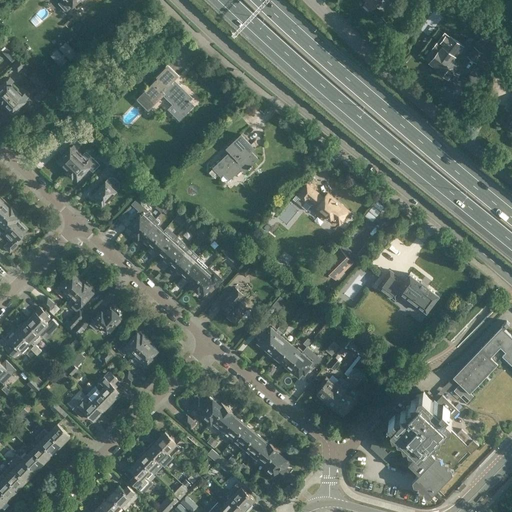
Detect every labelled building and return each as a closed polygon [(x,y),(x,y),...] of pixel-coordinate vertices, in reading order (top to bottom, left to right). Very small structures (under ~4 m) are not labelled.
[(83,0),(61,0),(59,2),(67,11),(79,0),(82,0),(83,1),(83,0)] [(366,0),(365,2),(372,9),(380,0),(366,0)] [(500,59),(509,47),(485,31),(468,55),(484,67),(494,55),(500,59)] [(425,58),(447,74),(456,62),(451,58),(454,55),(461,45),(450,36),(450,37),(444,33),(432,49),(425,58)] [(19,58),(11,65),(17,72),(26,64),(19,58)] [(193,97),(175,79),(178,76),(169,67),(139,98),(149,108),(156,102),(154,101),(164,91),(166,93),(165,94),(173,102),(168,107),(180,119),(185,114),(194,104),(191,100),(193,97)] [(16,89),(20,86),(10,76),(0,85),(0,104),(0,105),(2,104),(1,103),(16,89)] [(33,98),(38,104),(51,93),(45,87),(33,98)] [(21,94),(16,89),(1,103),(2,104),(13,114),(18,109),(16,107),(22,102),(26,105),(31,101),(27,97),(29,95),(25,91),(23,93),(23,92),(21,94)] [(77,137),(84,129),(78,123),(71,131),(77,137)] [(214,167),(209,172),(213,176),(219,171),(222,175),(225,172),(231,178),(243,167),(246,171),(250,167),(251,168),(255,164),(254,164),(259,159),(252,151),(255,148),(241,133),(226,148),(230,152),(214,167)] [(68,169),(82,154),(77,149),(82,144),(75,137),(71,142),(73,144),(66,151),(65,151),(63,153),(59,150),(54,156),(68,169)] [(105,162),(112,154),(106,149),(99,157),(105,162)] [(93,171),(101,163),(87,150),(82,154),(68,169),(66,170),(73,177),(74,175),(78,179),(89,167),(93,171)] [(112,154),(105,162),(105,163),(106,162),(109,165),(108,166),(113,170),(116,167),(120,163),(116,158),(112,154)] [(120,163),(116,167),(121,172),(125,168),(120,163)] [(113,198),(118,193),(117,192),(120,188),(121,186),(121,184),(120,182),(115,178),(113,177),(111,177),(109,178),(106,181),(94,193),(98,197),(97,199),(103,204),(111,196),(113,198)] [(325,197),(307,183),(294,199),(302,206),(304,204),(324,220),(329,214),(339,223),(350,211),(328,193),(325,197)] [(141,205),(151,195),(145,190),(136,200),(141,205)] [(0,215),(10,206),(0,196),(0,215)] [(160,201),(156,206),(161,210),(167,205),(160,201)] [(154,221),(157,217),(151,212),(151,211),(144,204),(136,213),(139,215),(129,225),(133,229),(131,231),(139,238),(141,236),(141,235),(154,221)] [(171,208),(167,205),(163,210),(166,213),(171,208)] [(0,230),(3,233),(6,230),(17,219),(18,217),(15,214),(17,212),(10,206),(0,215),(0,224),(1,226),(0,226),(0,230)] [(141,235),(141,236),(145,239),(145,242),(148,244),(150,244),(151,244),(164,230),(159,226),(161,223),(161,221),(157,217),(154,221),(141,235)] [(191,222),(187,218),(183,223),(186,227),(191,222)] [(17,219),(6,230),(3,233),(10,240),(3,246),(9,252),(21,240),(18,237),(27,229),(17,219)] [(160,253),(174,239),(164,230),(151,244),(151,245),(151,247),(154,250),(157,250),(160,253)] [(173,265),(190,247),(177,235),(174,239),(160,253),(164,257),(164,259),(167,262),(170,262),(173,265)] [(228,246),(224,243),(219,248),(223,251),(228,246)] [(230,245),(224,252),(234,261),(240,254),(230,245)] [(183,274),(199,257),(200,256),(190,247),(173,265),(177,269),(177,271),(180,274),(182,273),(183,274)] [(323,265),(336,278),(353,261),(340,248),(323,265)] [(239,271),(248,260),(243,255),(233,266),(239,271)] [(193,283),(206,269),(208,266),(199,257),(183,274),(184,275),(184,277),(187,280),(189,279),(193,283)] [(248,260),(239,271),(246,277),(256,266),(255,265),(257,263),(252,258),(250,261),(248,260)] [(193,283),(191,285),(199,292),(201,290),(204,293),(213,284),(216,286),(223,278),(214,270),(211,274),(206,269),(193,283)] [(440,293),(417,275),(409,269),(402,278),(390,269),(378,286),(395,299),(401,292),(427,311),(440,293)] [(70,297),(83,283),(84,282),(74,273),(69,278),(67,276),(56,289),(64,297),(65,296),(68,299),(70,297)] [(82,305),(94,292),(90,288),(92,286),(85,280),(84,282),(83,283),(70,297),(75,302),(72,306),(78,312),(66,325),(71,330),(83,317),(85,315),(78,308),(81,304),(82,305)] [(247,296),(236,287),(221,304),(227,309),(225,312),(236,322),(242,315),(244,317),(246,318),(248,318),(249,317),(251,315),(252,313),(252,311),(251,310),(249,308),(249,307),(242,301),(247,296)] [(287,301),(281,296),(269,310),(276,315),(287,301)] [(55,314),(60,308),(48,298),(43,303),(55,314)] [(46,340),(59,327),(48,315),(49,315),(39,306),(36,309),(37,310),(27,320),(43,336),(46,340)] [(96,319),(90,325),(96,330),(100,326),(106,331),(107,330),(107,331),(108,331),(110,332),(122,319),(119,316),(120,316),(119,315),(120,312),(117,309),(114,310),(112,309),(109,307),(105,312),(103,311),(102,311),(95,318),(96,319)] [(83,317),(71,330),(77,335),(89,323),(83,317)] [(36,344),(43,336),(27,320),(18,329),(31,342),(33,341),(36,344)] [(511,335),(508,331),(506,328),(510,323),(508,320),(454,376),(470,392),(471,391),(498,363),(491,356),(501,346),(506,351),(503,354),(511,363),(511,335)] [(262,337),(259,341),(263,345),(263,348),(266,350),(269,350),(282,334),(286,329),(289,326),(283,321),(276,329),(272,325),(268,331),(265,329),(260,335),(262,337)] [(289,326),(286,329),(290,332),(295,326),(291,323),(289,326)] [(23,352),(29,346),(28,345),(31,342),(18,329),(9,338),(12,341),(6,348),(15,357),(21,351),(22,351),(23,351),(23,352)] [(142,335),(137,331),(133,335),(133,334),(129,339),(127,342),(125,341),(118,348),(125,355),(129,351),(135,355),(148,341),(150,339),(143,333),(142,335)] [(282,334),(269,350),(273,354),(273,356),(276,359),(279,358),(279,359),(292,342),(282,334)] [(312,341),(308,337),(303,343),(307,346),(312,341)] [(392,352),(396,346),(381,337),(374,347),(387,357),(391,351),(392,352)] [(340,346),(334,340),(326,349),(333,355),(340,346)] [(363,356),(366,351),(353,340),(350,345),(363,356)] [(148,341),(135,355),(138,359),(136,361),(144,368),(147,364),(148,365),(155,357),(154,355),(158,350),(148,341)] [(302,351),(292,342),(279,359),(280,359),(280,361),(283,364),(285,363),(289,367),(302,351)] [(302,351),(289,367),(290,368),(290,370),(293,372),(295,372),(299,376),(303,371),(305,373),(310,367),(308,365),(309,364),(314,368),(322,358),(307,346),(302,351)] [(339,359),(346,350),(342,347),(337,352),(339,354),(336,357),(335,356),(328,365),(335,370),(342,362),(339,359)] [(101,356),(106,361),(113,354),(108,349),(101,356)] [(0,361),(0,379),(3,383),(16,369),(6,359),(2,363),(0,361)] [(64,368),(67,371),(68,370),(72,374),(78,368),(69,359),(63,365),(65,367),(64,368)] [(112,401),(121,392),(114,384),(119,379),(109,370),(100,380),(101,381),(96,386),(100,389),(112,401)] [(362,375),(357,370),(355,373),(351,371),(345,378),(340,385),(341,385),(328,401),(341,412),(347,405),(349,407),(355,399),(346,391),(348,388),(347,387),(349,384),(354,388),(361,381),(359,379),(359,378),(362,375)] [(136,378),(129,371),(124,376),(131,383),(136,378)] [(345,378),(345,379),(341,376),(338,380),(337,380),(335,382),(329,377),(323,386),(325,387),(319,394),(328,401),(341,385),(340,385),(345,378)] [(37,392),(42,387),(33,378),(28,383),(37,392)] [(474,394),(471,391),(470,392),(461,383),(461,384),(460,383),(454,388),(468,401),(474,394)] [(11,391),(5,385),(2,388),(8,395),(11,391)] [(112,401),(100,389),(95,394),(90,390),(86,394),(87,395),(91,399),(91,398),(103,410),(112,401)] [(457,433),(452,429),(447,423),(452,418),(460,410),(443,394),(435,402),(424,392),(419,392),(418,397),(414,398),(412,402),(408,403),(407,408),(403,409),(402,413),(402,414),(399,418),(395,414),(390,420),(393,423),(392,424),(393,424),(391,425),(393,430),(397,431),(398,435),(403,436),(403,437),(388,452),(373,438),(371,447),(387,463),(407,442),(409,444),(409,446),(414,447),(419,452),(409,461),(420,472),(418,475),(413,480),(414,485),(418,486),(420,490),(424,491),(425,495),(427,496),(430,497),(453,472),(452,467),(469,450),(471,452),(479,444),(474,438),(473,439),(462,428),(457,433)] [(91,399),(87,395),(73,409),(81,417),(86,412),(94,420),(103,410),(91,398),(91,399)] [(211,422),(224,407),(213,398),(212,399),(209,397),(205,402),(199,398),(194,404),(202,411),(201,414),(211,422)] [(68,414),(56,402),(51,407),(63,418),(68,414)] [(224,407),(211,422),(212,423),(213,422),(223,430),(234,416),(231,413),(233,410),(226,405),(224,407)] [(15,417),(20,422),(23,419),(18,414),(15,417)] [(192,428),(196,423),(188,415),(183,420),(192,428)] [(234,416),(223,430),(233,439),(245,425),(234,416)] [(57,422),(48,432),(62,445),(71,435),(57,422)] [(245,425),(233,439),(243,447),(255,434),(245,425)] [(182,448),(187,443),(178,434),(174,439),(166,431),(157,441),(170,454),(171,455),(180,446),(182,448)] [(48,432),(39,441),(53,454),(62,445),(48,432)] [(265,442),(255,434),(243,447),(254,456),(265,442)] [(39,441),(31,449),(44,462),(53,454),(39,441)] [(170,454),(157,441),(148,450),(160,462),(165,457),(166,458),(170,454)] [(254,456),(264,465),(277,449),(270,444),(269,445),(265,442),(254,456)] [(217,461),(222,456),(212,448),(207,454),(217,461)] [(31,449),(22,458),(36,471),(44,462),(31,449)] [(264,465),(276,475),(277,474),(284,480),(290,473),(284,468),(289,463),(286,460),(287,460),(277,451),(278,450),(277,449),(264,465)] [(163,465),(160,462),(148,450),(139,459),(151,471),(153,472),(155,474),(163,465)] [(228,459),(232,462),(237,457),(233,454),(228,459)] [(222,456),(217,461),(217,462),(217,461),(229,470),(233,465),(222,456)] [(22,458),(14,467),(27,480),(36,471),(22,458)] [(144,493),(154,483),(148,477),(153,472),(151,471),(139,459),(130,468),(135,474),(130,479),(144,493)] [(209,459),(204,464),(208,467),(212,462),(209,459)] [(27,480),(14,467),(11,464),(2,473),(5,476),(18,489),(27,480)] [(246,465),(242,470),(246,473),(250,468),(246,465)] [(193,483),(196,479),(191,475),(188,478),(193,483)] [(5,476),(0,480),(0,488),(10,498),(18,489),(5,476)] [(265,479),(260,484),(269,493),(274,487),(265,479)] [(237,490),(231,496),(245,509),(247,510),(252,504),(251,503),(255,499),(237,482),(233,486),(237,490)] [(119,485),(110,495),(122,507),(126,510),(139,497),(128,486),(124,490),(119,485)] [(174,493),(180,499),(188,491),(182,485),(174,493)] [(0,488),(0,505),(1,507),(10,498),(0,488)] [(158,509),(161,511),(167,511),(178,500),(172,494),(158,509)] [(116,511),(122,507),(110,495),(101,504),(109,511),(116,511)] [(231,496),(222,505),(228,511),(242,511),(245,509),(231,496)] [(195,505),(186,497),(181,501),(191,510),(195,505)] [(218,502),(208,511),(228,511),(222,505),(218,502)] [(189,511),(180,503),(175,507),(180,511),(189,511)]
